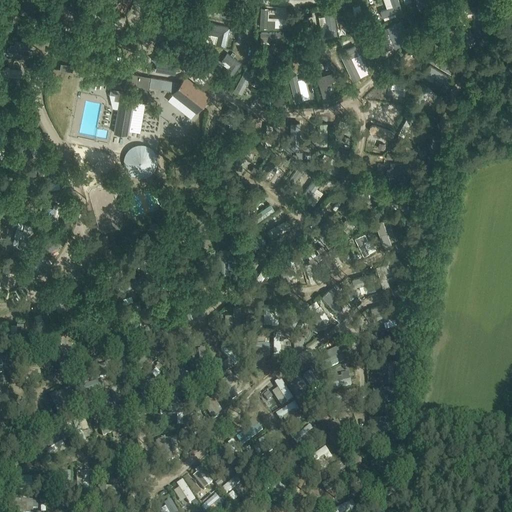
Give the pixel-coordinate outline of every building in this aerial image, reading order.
[(130,0),(121,0),(115,8),(120,12),(130,0)] [(398,0),(390,0),(395,13),(402,11),(398,0)] [(429,0),(420,0),(426,14),(434,11),(429,0)] [(219,17),(232,20),(235,6),(222,3),(219,17)] [(365,24),(361,6),(353,7),(358,26),(365,24)] [(269,8),(261,8),(260,27),(268,28),(269,20),(269,8)] [(327,25),(337,22),(335,13),(325,16),(327,25)] [(291,22),(285,25),(287,31),(293,29),(291,22)] [(410,42),(402,22),(388,28),(396,47),(410,42)] [(36,39),(38,30),(17,26),(15,35),(36,39)] [(204,35),(222,34),(222,27),(204,29),(204,35)] [(476,38),(462,28),(457,34),(472,44),(476,38)] [(377,30),(371,33),(374,39),(380,37),(377,30)] [(269,40),(282,39),(282,31),(260,32),(260,45),(270,45),(269,40)] [(363,54),(369,51),(366,45),(360,48),(363,54)] [(27,57),(27,50),(6,48),(6,55),(27,57)] [(362,78),(349,49),(339,53),(352,82),(362,78)] [(161,62),(174,62),(174,50),(161,50),(161,62)] [(456,67),(439,58),(435,64),(452,74),(456,67)] [(331,61),(310,67),(320,103),(347,94),(337,69),(331,61)] [(61,64),(60,71),(73,73),(74,66),(61,64)] [(448,76),(430,65),(426,72),(444,82),(448,76)] [(224,67),(215,82),(221,85),(229,70),(224,67)] [(22,77),(23,71),(2,69),(2,76),(22,77)] [(234,89),(242,93),(253,73),(245,69),(234,89)] [(288,70),(283,74),(288,79),(292,75),(288,70)] [(119,101),(114,133),(127,135),(133,101),(146,103),(151,77),(128,73),(125,91),(110,88),(109,94),(114,95),(114,100),(119,101)] [(317,97),(311,75),(296,79),(302,101),(317,97)] [(209,96),(185,77),(173,93),(196,112),(209,96)] [(295,103),(302,101),(294,77),(288,79),(295,103)] [(439,95),(428,87),(423,94),(434,101),(439,95)] [(0,104),(22,105),(22,96),(0,95),(0,104)] [(144,135),(151,108),(140,105),(133,132),(144,135)] [(0,128),(28,127),(27,117),(0,119),(0,128)] [(354,131),(355,126),(343,121),(341,127),(354,131)] [(300,122),(291,122),(292,151),(301,151),(300,122)] [(413,132),(420,134),(423,125),(416,123),(413,132)] [(354,143),(355,137),(339,134),(338,140),(354,143)] [(32,153),(21,138),(16,142),(27,157),(32,153)] [(340,169),(321,158),(317,166),(336,176),(340,169)] [(62,185),(59,168),(53,169),(55,186),(62,185)] [(410,171),(387,171),(387,179),(410,179),(410,171)] [(333,192),(337,186),(319,177),(315,187),(323,191),(324,188),(333,192)] [(39,196),(38,178),(30,178),(32,196),(39,196)] [(274,210),(270,204),(255,214),(259,220),(274,210)] [(55,224),(58,208),(52,207),(48,223),(55,224)] [(142,212),(145,216),(153,211),(151,207),(142,212)] [(231,242),(229,217),(222,218),(224,243),(231,242)] [(290,230),(285,222),(267,232),(272,240),(290,230)] [(204,248),(203,225),(195,225),(196,248),(204,248)] [(348,230),(353,234),(357,229),(352,225),(348,230)] [(26,253),(32,228),(24,226),(18,251),(26,253)] [(267,243),(256,227),(250,232),(261,247),(267,243)] [(373,253),(365,233),(356,237),(364,257),(373,253)] [(322,255),(319,248),(303,256),(307,263),(322,255)] [(229,275),(228,251),(219,251),(220,275),(229,275)] [(158,254),(136,262),(139,268),(160,261),(158,254)] [(279,279),(274,261),(268,263),(273,280),(279,279)] [(9,286),(13,263),(5,262),(1,285),(9,286)] [(398,262),(377,267),(379,275),(400,270),(398,262)] [(297,269),(285,269),(286,286),(298,285),(297,269)] [(183,286),(181,279),(167,282),(169,289),(183,286)] [(139,283),(130,284),(131,292),(140,291),(139,283)] [(375,283),(357,287),(359,295),(377,291),(375,283)] [(74,305),(63,284),(55,288),(66,309),(74,305)] [(190,319),(196,316),(186,298),(180,302),(190,319)] [(241,332),(241,308),(233,308),(233,333),(241,332)] [(328,323),(333,319),(326,310),(321,314),(328,323)] [(87,342),(77,323),(71,325),(81,344),(87,342)] [(308,340),(314,327),(308,325),(303,337),(308,340)] [(68,365),(56,340),(50,343),(62,368),(68,365)] [(240,361),(225,344),(220,348),(234,365),(240,361)] [(159,355),(151,347),(136,364),(144,372),(159,355)] [(209,372),(206,350),(199,351),(202,373),(209,372)] [(31,375),(44,376),(45,358),(31,358),(31,375)] [(341,363),(334,366),(339,379),(347,376),(341,363)] [(113,376),(111,368),(89,375),(91,382),(113,376)] [(238,396),(226,380),(220,385),(232,400),(238,396)] [(287,404),(294,400),(281,380),(275,384),(287,404)] [(395,398),(395,390),(373,390),(373,398),(395,398)] [(57,394),(49,398),(59,418),(67,414),(57,394)] [(117,406),(114,397),(91,406),(94,414),(117,406)] [(353,407),(352,400),(335,402),(335,409),(353,407)] [(299,410),(294,403),(276,414),(280,421),(299,410)] [(80,419),(73,421),(81,444),(87,442),(80,419)] [(371,429),(393,428),(392,419),(370,421),(371,429)] [(250,441),(263,431),(259,425),(245,435),(250,441)] [(314,430),(310,425),(296,437),(300,442),(314,430)] [(242,451),(231,437),(226,441),(237,455),(242,451)] [(174,461),(170,439),(158,441),(161,463),(174,461)] [(255,451),(259,458),(276,450),(272,443),(255,451)] [(312,466),(330,454),(325,448),(308,459),(312,466)] [(230,467),(218,451),(211,456),(223,472),(230,467)] [(348,467),(345,460),(332,467),(335,473),(348,467)] [(371,470),(395,469),(394,461),(371,462),(371,470)] [(214,483),(201,467),(195,472),(208,488),(214,483)] [(25,476),(18,477),(19,494),(26,493),(25,476)] [(241,482),(236,476),(222,488),(227,494),(241,482)] [(196,501),(184,481),(177,486),(189,505),(196,501)] [(271,489),(272,497),(284,494),(283,487),(271,489)] [(165,502),(172,493),(166,488),(159,498),(165,502)] [(371,505),(386,497),(383,491),(368,498),(371,505)] [(207,511),(220,501),(216,495),(202,507),(206,511),(207,511)] [(334,511),(348,511),(357,508),(353,502),(334,511)]
